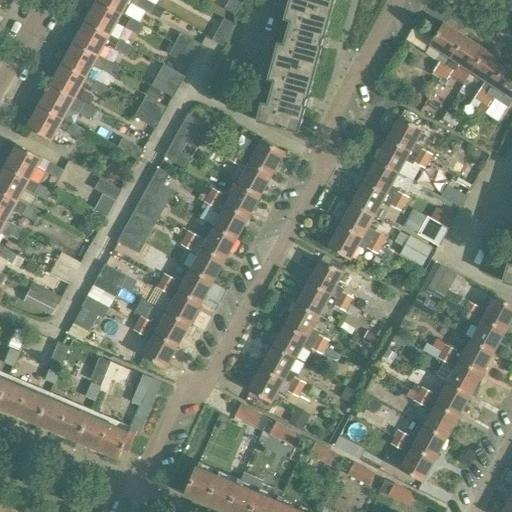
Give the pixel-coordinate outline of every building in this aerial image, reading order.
[(121,14),(97,0),(85,21),(110,35),(121,14)] [(129,0),(96,0),(97,0),(121,14),(129,0)] [(146,0),(141,0),(139,5),(152,13),(156,6),(146,0)] [(243,0),(228,0),(224,8),(234,15),(243,0)] [(288,0),(289,1),(331,12),(334,0),(288,0)] [(279,58),(274,56),(272,60),(315,72),(321,48),(323,48),(323,47),(321,46),(324,38),(325,39),(326,37),(324,37),(331,12),(289,1),(288,5),(293,7),(279,58)] [(156,6),(152,13),(160,17),(164,10),(156,6)] [(235,24),(224,18),(211,40),(222,46),(235,24)] [(131,19),(127,26),(140,34),(144,27),(131,19)] [(110,35),(85,21),(73,43),(98,56),(105,45),(114,50),(115,48),(119,40),(110,35)] [(438,78),(465,37),(444,23),(430,45),(440,52),(434,62),(437,64),(431,73),(438,78)] [(471,72),(485,50),(465,37),(438,78),(444,81),(450,72),(452,73),(459,64),(471,72)] [(133,48),(119,40),(115,48),(129,55),(133,48)] [(182,42),(173,63),(194,73),(204,51),(182,42)] [(86,78),(93,66),(102,72),(103,69),(107,62),(98,56),(73,43),(62,64),(86,78)] [(492,85),(506,64),(485,50),(471,72),(484,80),(492,85)] [(309,97),(308,97),(315,72),(272,60),(271,65),(277,66),(263,117),(257,116),(256,121),(298,133),(305,107),(306,108),(307,107),(305,106),(307,98),(309,98),(309,97)] [(107,62),(103,69),(117,76),(121,69),(107,62)] [(62,64),(50,85),(75,99),(81,87),(90,92),(92,90),(96,83),(86,78),(62,64)] [(511,98),(511,67),(506,64),(492,85),(488,91),(481,103),(480,104),(485,108),(492,98),(496,100),(501,91),(511,98)] [(180,85),(178,84),(183,76),(164,65),(159,74),(158,73),(152,85),(173,97),(180,85)] [(109,90),(96,83),(92,90),(105,97),(109,90)] [(38,106),(63,120),(69,108),(79,114),(80,111),(84,104),(75,99),(50,85),(38,106)] [(156,99),(161,90),(153,86),(148,95),(156,99)] [(488,91),(482,87),(474,99),(481,103),(488,91)] [(84,104),(80,111),(93,118),(97,111),(84,104)] [(38,106),(26,127),(51,141),(63,120),(38,106)] [(158,134),(169,116),(152,106),(142,124),(158,134)] [(182,124),(194,131),(204,137),(210,126),(188,114),(182,124)] [(422,130),(399,117),(387,139),(415,154),(419,147),(420,145),(415,142),(422,130)] [(182,152),(194,131),(182,124),(170,146),(182,152)] [(72,125),(68,132),(82,140),(86,132),(72,125)] [(415,154),(387,139),(376,160),(398,173),(405,160),(410,163),(411,161),(415,154)] [(249,162),(272,174),(284,152),(261,140),(254,153),(248,150),(247,151),(244,158),(249,162)] [(17,145),(5,166),(30,180),(42,159),(17,145)] [(232,152),(244,158),(247,151),(235,145),(232,152)] [(192,158),(182,152),(170,146),(164,157),(186,169),(192,158)] [(419,147),(415,154),(426,160),(430,153),(419,147)] [(240,166),(244,158),(232,152),(228,159),(240,166)] [(415,154),(411,161),(425,168),(428,161),(426,160),(415,154)] [(398,173),(376,160),(364,182),(391,197),(395,190),(396,188),(391,185),(398,173)] [(237,183),(260,196),(272,174),(249,162),(237,183)] [(51,164),(47,171),(61,178),(65,171),(51,164)] [(5,166),(0,175),(0,190),(18,201),(25,189),(34,194),(36,192),(39,185),(30,180),(5,166)] [(147,189),(169,201),(176,189),(165,183),(170,174),(158,168),(147,189)] [(391,197),(364,182),(352,203),(374,216),(381,203),(387,206),(388,204),(391,197)] [(220,201),(248,217),(260,196),(237,183),(230,196),(225,193),(224,194),(220,201)] [(53,192),(39,185),(36,192),(49,199),(53,192)] [(460,207),(467,196),(448,185),(441,196),(460,207)] [(212,188),(208,195),(220,201),(224,194),(212,188)] [(157,223),(169,201),(147,189),(135,210),(157,223)] [(0,190),(0,218),(7,222),(13,210),(23,215),(24,213),(28,206),(18,201),(0,190)] [(395,190),(391,197),(402,203),(406,196),(395,190)] [(114,201),(103,195),(95,210),(106,216),(114,201)] [(216,209),(220,201),(208,195),(204,202),(216,209)] [(399,210),(402,203),(391,197),(388,204),(399,210)] [(214,226),(236,239),(248,217),(220,201),(216,209),(215,210),(221,213),(214,226)] [(373,231),(367,228),(374,216),(352,203),(340,225),(368,240),(372,233),(373,231)] [(41,214),(28,206),(24,213),(37,221),(41,214)] [(145,244),(157,223),(135,210),(123,232),(145,244)] [(438,246),(448,228),(427,216),(417,235),(438,246)] [(0,218),(0,234),(2,231),(11,237),(12,234),(16,227),(7,222),(0,218)] [(89,237),(95,225),(83,218),(77,231),(89,237)] [(368,240),(340,225),(328,246),(351,259),(358,246),(363,249),(364,247),(368,240)] [(196,244),(225,260),(236,239),(214,226),(206,240),(200,237),(196,244)] [(30,235),(16,227),(12,234),(26,242),(30,235)] [(192,252),(196,244),(184,238),(173,231),(171,234),(175,242),(180,245),(192,252)] [(188,231),(184,238),(196,244),(200,237),(188,231)] [(140,254),(145,244),(123,232),(118,241),(140,254)] [(383,239),(372,233),(368,240),(379,246),(383,239)] [(431,248),(410,237),(401,253),(422,265),(431,248)] [(375,253),(379,246),(368,240),(364,247),(375,253)] [(190,269),(213,282),(225,260),(196,244),(192,252),(198,255),(190,269)] [(18,256),(4,248),(1,256),(14,263),(18,256)] [(78,278),(84,267),(64,257),(58,268),(78,278)] [(343,273),(320,260),(308,282),(336,297),(340,290),(341,288),(336,285),(343,273)] [(435,263),(424,285),(436,292),(447,269),(435,263)] [(105,264),(99,275),(110,281),(116,270),(105,265),(105,264)] [(172,287),(201,303),(213,282),(190,269),(183,282),(177,279),(176,280),(172,287)] [(511,270),(510,278),(504,277),(503,282),(511,284),(511,270)] [(164,274),(160,281),(172,287),(176,280),(164,274)] [(110,281),(99,275),(93,285),(115,298),(121,287),(110,281)] [(169,295),(172,287),(160,281),(156,288),(169,295)] [(29,289),(30,289),(58,304),(59,304),(62,297),(33,282),(29,289)] [(336,297),(308,282),(296,303),(319,316),(326,303),(331,306),(332,304),(336,297)] [(166,312),(189,325),(201,303),(172,287),(169,295),(168,296),(173,299),(166,312)] [(52,316),(58,304),(30,289),(24,301),(52,316)] [(340,290),(336,297),(347,303),(351,296),(340,290)] [(467,300),(457,294),(453,302),(462,307),(467,300)] [(87,296),(82,306),(103,317),(109,307),(87,296)] [(482,307),(481,309),(477,316),(505,331),(511,318),(511,305),(495,296),(487,310),(482,307)] [(343,310),(347,303),(336,297),(332,304),(343,310)] [(426,316),(431,307),(414,298),(410,307),(426,316)] [(319,316),(296,303),(284,325),(312,340),(316,333),(317,331),(312,328),(319,316)] [(347,303),(343,310),(356,317),(360,310),(347,303)] [(466,310),(477,316),(481,309),(470,303),(466,310)] [(82,308),(74,323),(89,331),(97,316),(82,308)] [(462,317),(473,323),(477,316),(466,310),(462,317)] [(149,330),(177,346),(189,325),(166,312),(159,325),(154,322),(153,323),(149,330)] [(477,327),(471,340),(493,352),(505,331),(477,316),(473,323),(472,325),(477,327)] [(141,317),(137,324),(149,330),(153,323),(141,317)] [(145,338),(149,330),(137,324),(133,331),(145,338)] [(312,340),(284,325),(273,346),(295,359),(302,346),(307,349),(309,347),(312,340)] [(26,334),(15,330),(8,348),(9,348),(4,363),(14,367),(26,334)] [(143,355),(165,368),(177,346),(149,330),(145,338),(144,339),(150,342),(143,355)] [(316,333),(312,340),(323,346),(327,339),(316,333)] [(367,340),(375,344),(379,337),(371,333),(367,340)] [(320,353),(323,346),(312,340),(309,347),(320,353)] [(453,359),(481,374),(493,352),(471,340),(464,353),(458,350),(457,352),(453,359)] [(48,364),(51,365),(61,370),(69,347),(58,342),(48,364)] [(428,345),(424,352),(439,360),(442,353),(428,345)] [(294,374),(288,372),(295,359),(273,346),(261,368),(289,383),(292,376),(294,374)] [(323,346),(320,353),(336,362),(340,355),(323,346)] [(442,353),(453,359),(457,352),(446,346),(442,353)] [(384,356),(392,361),(396,354),(388,349),(384,356)] [(439,360),(450,366),(453,359),(442,353),(439,360)] [(90,381),(101,385),(110,362),(99,358),(90,381)] [(454,371),(447,382),(470,395),(481,374),(453,359),(450,366),(449,368),(454,371)] [(61,370),(51,365),(44,380),(54,384),(61,370)] [(285,390),(289,383),(261,368),(249,389),(272,402),(278,389),(284,392),(285,390)] [(139,406),(128,433),(89,416),(78,441),(118,458),(122,449),(128,451),(135,435),(137,436),(160,382),(143,375),(132,403),(139,406)] [(303,382),(292,376),(289,383),(300,389),(303,382)] [(6,382),(0,396),(0,408),(37,424),(47,399),(6,382)] [(84,397),(95,402),(102,386),(91,382),(84,397)] [(409,389),(418,394),(422,387),(413,382),(409,389)] [(435,405),(458,417),(470,395),(447,382),(435,405)] [(300,389),(289,383),(285,390),(296,396),(300,389)] [(307,384),(303,391),(312,396),(316,389),(307,384)] [(350,404),(357,392),(346,387),(340,398),(350,404)] [(423,389),(419,396),(430,402),(434,395),(423,389)] [(426,409),(430,402),(419,396),(415,403),(426,409)] [(47,399),(37,424),(78,441),(89,416),(47,399)] [(458,417),(435,405),(430,402),(426,409),(425,411),(430,414),(423,426),(446,439),(458,417)] [(235,415),(256,427),(262,416),(241,405),(235,415)] [(303,428),(308,418),(293,411),(288,420),(303,428)] [(290,447),(297,434),(275,423),(269,436),(290,447)] [(410,439),(406,446),(434,461),(446,439),(423,426),(416,440),(411,437),(410,439)] [(395,440),(406,446),(410,439),(399,433),(395,440)] [(345,442),(339,439),(339,438),(335,447),(340,450),(345,442)] [(391,447),(402,453),(406,446),(395,440),(391,447)] [(330,467),(336,455),(315,443),(308,456),(330,467)] [(401,455),(406,458),(400,469),(423,481),(434,461),(406,446),(402,453),(401,455)] [(184,495),(223,511),(227,511),(239,485),(198,467),(199,463),(197,467),(196,467),(184,495)] [(368,487),(374,474),(353,463),(346,476),(368,487)] [(408,508),(415,495),(385,480),(379,491),(387,496),(387,497),(408,508)] [(239,485),(227,511),(273,511),(278,501),(239,485)] [(511,511),(511,496),(502,511),(511,511)] [(302,511),(278,501),(273,511),(302,511)]
